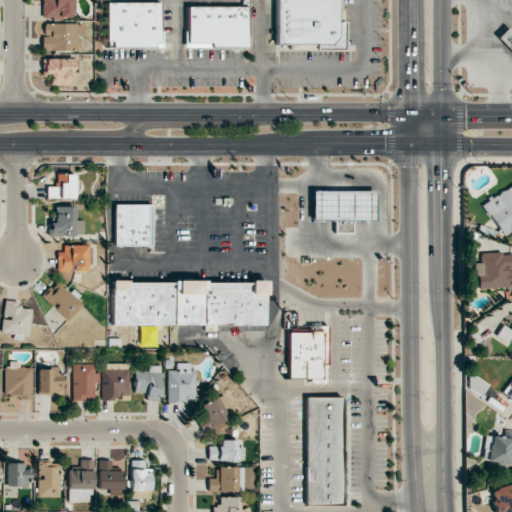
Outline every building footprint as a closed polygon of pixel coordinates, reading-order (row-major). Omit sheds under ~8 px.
[(71,18),(71,0),(41,0),(41,17),(71,18)] [(335,0),(335,22),(340,22),(340,51),(311,51),(311,45),(272,45),(272,0),(335,0)] [(160,31),(160,47),(102,47),(102,3),(158,3),(158,31),(160,31)] [(244,7),(245,47),(183,47),(183,7),(244,7)] [(77,51),(77,35),(83,35),(83,24),(44,23),(43,50),(77,51)] [(511,32),(507,27),(497,36),(511,51),(511,32)] [(44,76),(52,76),(52,85),(73,85),(72,58),(43,59),(44,76)] [(47,197),(74,197),(74,188),(77,188),(76,174),(55,174),(55,186),(46,186),(47,197)] [(504,236),(511,230),(511,184),(482,204),(504,236)] [(371,191),(371,221),(309,221),(309,191),(371,191)] [(149,204),(149,246),(137,246),(112,246),(111,204),(137,204),(149,204)] [(74,206),(55,207),(55,223),(47,223),(48,236),(83,236),(82,220),(75,220),(74,206)] [(87,245),(63,245),(63,251),(57,252),(57,272),(87,271),(87,245)] [(476,288),(511,286),(511,252),(479,253),(479,262),(476,262),(476,288)] [(57,280),(42,297),(68,321),(83,304),(57,280)] [(262,325),(110,325),(110,290),(107,290),(107,280),(123,280),(123,282),(169,282),(169,280),(202,280),(202,282),(246,282),(246,280),(262,280),(262,325)] [(0,332),(28,336),(32,309),(20,308),(21,302),(5,300),(0,332)] [(511,328),(511,330),(502,325),(496,335),(508,342),(511,334),(511,328)] [(307,379),(285,379),(285,333),(306,333),(306,326),(325,326),(325,385),(307,385),(307,379)] [(5,398),(33,398),(33,367),(19,368),(19,362),(5,362),(5,398)] [(101,401),(118,400),(118,395),(129,395),(128,363),(100,364),(101,401)] [(167,402),(195,402),(195,370),(189,370),(189,363),(175,363),(175,370),(167,370),(167,402)] [(71,364),(72,400),(93,400),(93,385),(99,384),(98,372),(94,372),(94,364),(71,364)] [(160,366),(147,365),(147,370),(134,370),(134,393),(146,393),(146,400),(160,401),(160,366)] [(37,369),(38,393),(62,392),(61,368),(37,369)] [(480,396),(487,385),(473,376),(466,386),(480,396)] [(511,379),(502,392),(511,400),(511,379)] [(234,414),(223,393),(194,409),(204,430),(234,414)] [(303,397),(339,398),(339,506),(303,506),(303,397)] [(481,463),(511,466),(511,430),(503,430),(502,436),(484,434),(481,463)] [(237,440),(220,440),(220,446),(208,446),(207,460),(243,461),(243,447),(237,447),(237,440)] [(68,502),(93,501),(92,459),(78,460),(79,470),(68,470),(68,502)] [(122,489),(121,470),(110,471),(110,460),(97,460),(98,490),(122,489)] [(130,499),(150,498),(150,468),(144,468),(144,460),(130,460),(130,499)] [(38,497),(59,497),(60,462),(38,461),(38,497)] [(5,487),(28,487),(29,463),(5,462),(5,487)] [(243,467),(215,467),(215,479),(208,478),(207,491),(243,492),(243,467)] [(211,511),(238,511),(239,497),(219,497),(219,506),(211,505),(211,511)]
